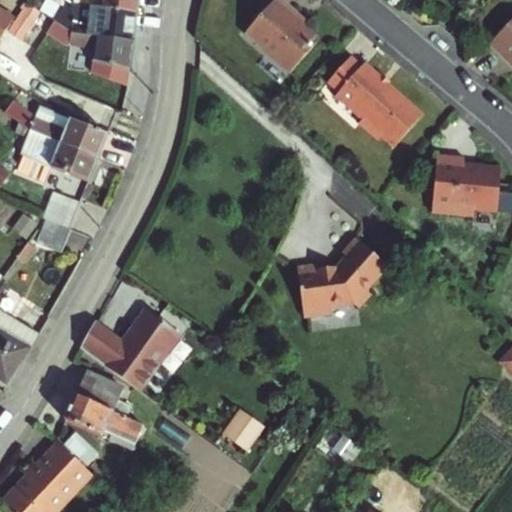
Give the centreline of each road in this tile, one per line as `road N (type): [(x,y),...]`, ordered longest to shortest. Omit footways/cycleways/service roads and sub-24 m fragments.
road 1 (residential): [(176,0),(160,153),(0,441)]
road 2 (residential): [(356,0),(511,132)]
